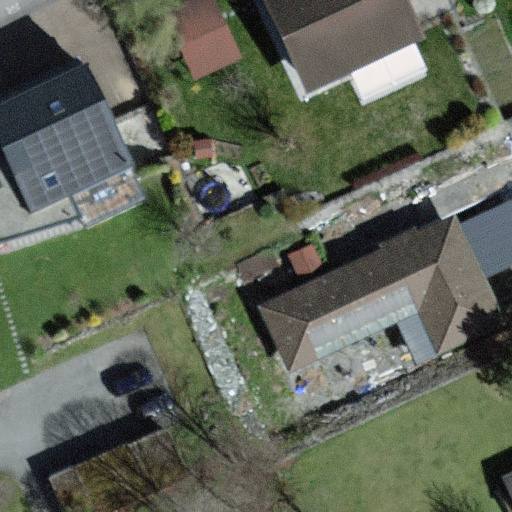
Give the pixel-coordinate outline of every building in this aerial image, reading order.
[(168,0),(193,67),(239,50),(221,0),(168,0)] [(410,47),(388,0),(259,0),(301,94),(410,47)] [(122,169),(74,60),(0,91),(0,167),(20,213),(122,169)] [(499,330),(449,217),(375,250),(378,255),(256,309),(285,375),(420,315),(439,357),(499,330)] [(511,511),(511,475),(496,483),(508,511),(511,511)]
